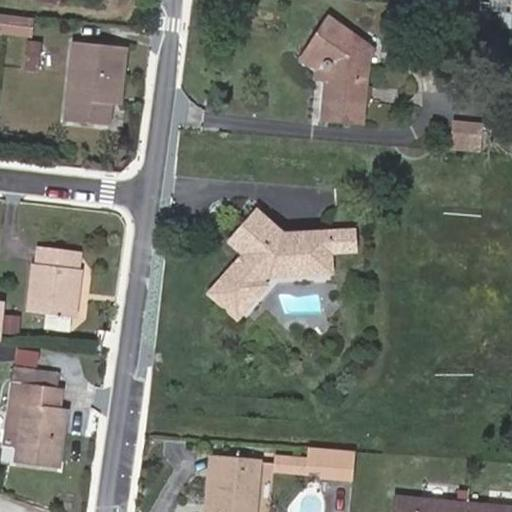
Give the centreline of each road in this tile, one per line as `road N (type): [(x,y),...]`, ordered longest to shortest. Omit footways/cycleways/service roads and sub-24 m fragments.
road 1 (residential): [(120,511),(157,202)]
road 2 (residential): [(157,202),(179,0)]
road 3 (residential): [(157,202),(0,185)]
